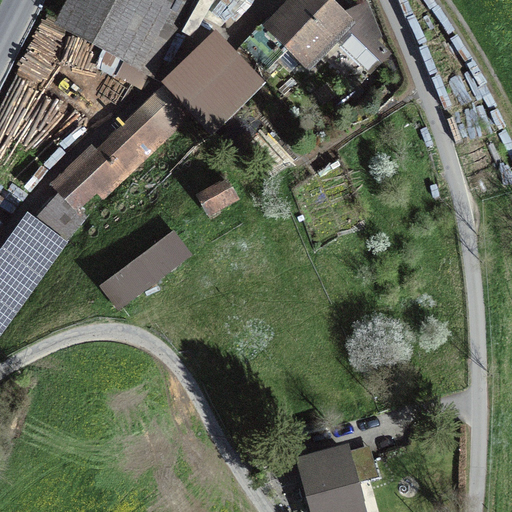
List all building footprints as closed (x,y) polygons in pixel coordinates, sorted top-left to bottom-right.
[(190,11),(195,0),(73,0),(62,22),(153,69),(176,25),(181,28),(190,11)] [(195,0),(190,11),(221,27),(245,2),(241,0),(195,0)] [(276,27),(268,19),(242,47),(266,69),(278,57),(291,70),(305,56),(312,64),(325,51),(327,52),(349,30),(317,0),(301,0),(298,4),(293,0),(289,0),(281,9),(287,15),(276,27)] [(369,70),(387,52),(360,26),(342,45),(369,70)] [(55,55),(84,69),(97,41),(78,32),(73,43),(63,39),(55,55)] [(271,97),(222,47),(168,99),(216,150),(271,97)] [(97,192),(83,177),(64,194),(78,209),(97,192)] [(208,211),(234,197),(226,182),(200,196),(208,211)] [(36,225),(59,245),(81,223),(58,201),(36,225)] [(103,286),(119,308),(190,255),(174,234),(103,286)] [(289,468),(297,501),(312,497),(315,511),(353,511),(350,500),(357,498),(344,453),(289,468)]
